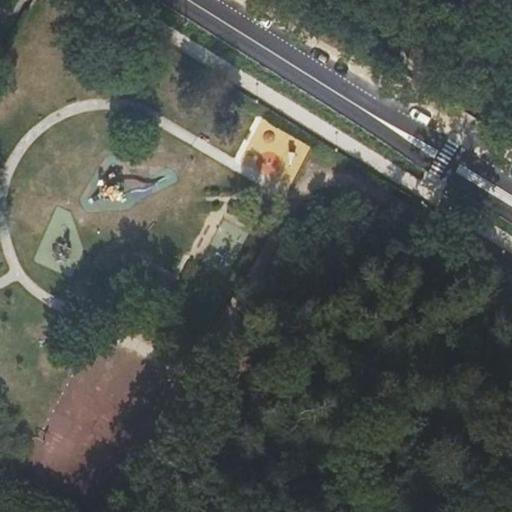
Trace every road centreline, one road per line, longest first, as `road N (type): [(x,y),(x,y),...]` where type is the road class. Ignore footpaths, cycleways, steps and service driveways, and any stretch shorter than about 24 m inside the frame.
road 1 (tertiary): [(188,0),(355,106)]
road 2 (tertiary): [(355,106),(511,218)]
road 3 (tertiary): [(511,188),(355,106)]
